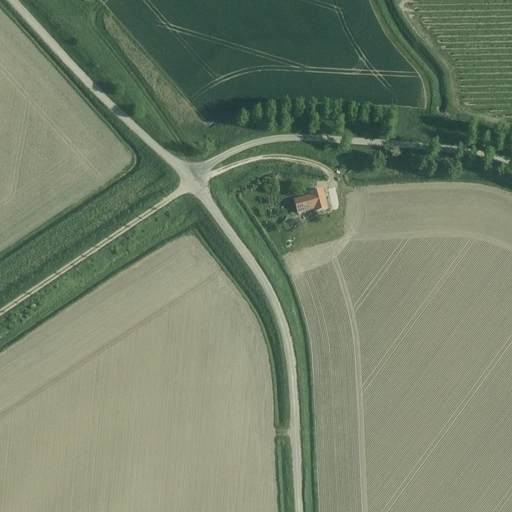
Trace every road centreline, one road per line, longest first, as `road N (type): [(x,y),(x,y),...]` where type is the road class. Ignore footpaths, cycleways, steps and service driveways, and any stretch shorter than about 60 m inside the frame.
road 1 (track): [(0,310),(192,182),(242,162),(305,160),(333,173),(335,188)]
road 2 (unclassified): [(298,511),(291,378),(271,295),(192,182)]
road 3 (unclassified): [(511,161),(379,142),(273,139),(222,156),(192,182)]
road 4 (unclassified): [(192,182),(11,0)]
